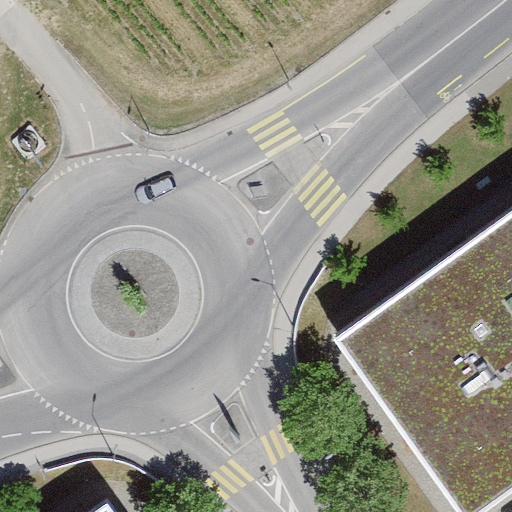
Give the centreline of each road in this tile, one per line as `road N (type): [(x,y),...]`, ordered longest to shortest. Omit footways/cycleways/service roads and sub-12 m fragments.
road 1 (secondary): [(222,220),(504,0)]
road 2 (secondary): [(222,220),(170,185),(138,180),(80,197),(40,240),(31,269),(29,298),(50,353)]
road 3 (track): [(0,14),(88,106),(107,185)]
road 4 (secondary): [(194,381),(222,357),(240,325),(240,252),(222,220)]
road 5 (residential): [(194,381),(292,511)]
road 6 (secondary): [(50,353),(101,391),(132,397),(194,381)]
